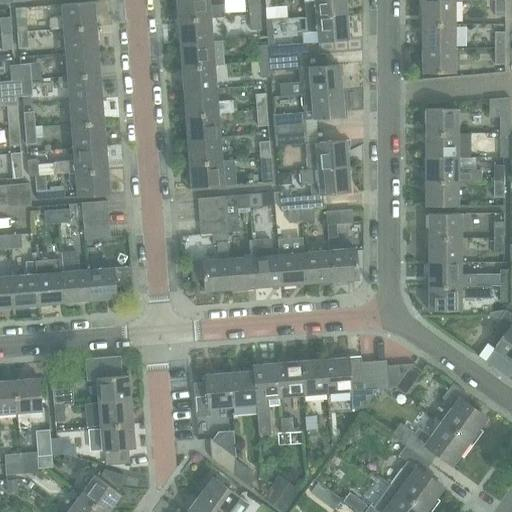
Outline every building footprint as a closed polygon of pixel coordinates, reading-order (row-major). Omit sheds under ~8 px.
[(176,0),(178,19),(224,15),(223,5),(209,6),(208,0),(176,0)] [(248,0),(249,13),(260,12),(258,0),(248,0)] [(306,17),(347,14),(345,0),(314,0),(315,1),(305,2),(306,17)] [(422,24),(455,24),(455,0),(423,0),(422,24)] [(505,16),(505,0),(495,0),(495,16),(505,16)] [(62,30),(62,31),(95,28),(92,2),(60,5),(61,18),(49,19),(50,30),(62,30)] [(273,8),(264,9),(265,20),(274,20),(273,8)] [(261,29),(260,12),(249,13),(251,30),(261,29)] [(318,43),(329,42),(349,41),(347,14),(306,17),(307,31),(317,30),(318,43)] [(181,44),(212,42),(210,18),(224,17),(224,15),(178,19),(181,44)] [(16,18),(17,35),(27,35),(26,17),(16,18)] [(2,35),(11,34),(10,19),(0,20),(2,35)] [(268,46),(268,58),(315,54),(314,43),(300,44),(274,46),(272,20),(265,21),(268,46)] [(455,48),(455,24),(422,24),(422,47),(455,48)] [(62,31),(64,54),(97,52),(95,28),(62,31)] [(495,48),(505,48),(505,32),(495,32),(495,48)] [(11,34),(2,35),(3,53),(13,52),(11,34)] [(19,51),(29,51),(27,35),(17,35),(19,51)] [(183,68),(214,65),(212,42),(181,44),(183,68)] [(269,61),(268,58),(268,46),(257,47),(258,62),(269,61)] [(455,71),(455,48),(422,47),(422,71),(455,71)] [(505,48),(495,48),(495,64),(505,64),(505,48)] [(58,78),(59,79),(99,76),(97,52),(64,54),(66,77),(58,78)] [(299,68),(301,94),(341,91),(339,65),(326,66),(325,54),(315,54),(268,58),(269,61),(269,70),(299,68)] [(270,77),(269,70),(269,61),(258,62),(250,63),(251,73),(259,73),(260,78),(270,77)] [(30,63),(19,64),(21,81),(31,80),(30,63)] [(9,65),(11,82),(21,81),(19,64),(9,65)] [(185,92),(216,89),(214,65),(183,68),(185,92)] [(67,89),(68,102),(101,100),(99,76),(59,79),(59,89),(67,89)] [(31,80),(21,81),(22,98),(33,97),(31,80)] [(6,96),(7,107),(17,106),(17,99),(22,98),(21,81),(11,82),(12,93),(8,93),(6,96)] [(218,103),(216,89),(185,92),(187,115),(233,111),(232,101),(218,103)] [(274,133),(306,131),(305,120),(343,117),(341,91),(301,94),(302,113),(273,115),(274,133)] [(256,95),(257,109),(267,109),(266,94),(256,95)] [(70,126),(103,124),(101,100),(68,102),(70,126)] [(489,117),(500,117),(500,133),(510,133),(510,100),(489,100),(489,117)] [(425,133),(457,133),(457,128),(457,108),(425,108),(425,133)] [(258,125),(269,124),(267,109),(257,109),(258,125)] [(34,111),(24,112),(25,129),(35,128),(34,111)] [(189,139),(221,137),(219,114),(234,113),(233,111),(187,115),(189,139)] [(18,113),(8,113),(9,130),(19,130),(18,113)] [(70,126),(72,150),(105,147),(103,124),(70,126)] [(35,128),(25,129),(27,146),(37,145),(35,128)] [(19,130),(9,130),(11,148),(21,147),(19,130)] [(306,144),(307,155),(308,169),(349,166),(347,142),(307,145),(306,131),(274,133),(275,147),(306,144)] [(425,133),(425,157),(458,158),(457,133),(425,133)] [(487,140),(500,140),(500,158),(510,158),(510,133),(500,133),(500,134),(487,134),(487,140)] [(192,163),(223,161),(221,137),(189,139),(192,163)] [(259,142),(261,158),(271,157),(269,141),(259,142)] [(66,175),(107,171),(105,147),(72,150),(73,162),(52,163),(53,176),(66,175)] [(459,148),(458,163),(495,164),(496,149),(459,148)] [(21,153),(11,154),(13,171),(22,170),(21,153)] [(273,182),(272,173),(271,157),(261,158),(263,183),(273,182)] [(425,157),(425,181),(458,181),(458,182),(482,182),(482,171),(458,171),(458,158),(425,157)] [(38,160),(28,161),(29,178),(35,177),(39,177),(38,160)] [(194,190),(214,188),(236,186),(233,161),(223,162),(223,161),(192,163),(194,190)] [(495,165),(495,181),(504,181),(505,165),(495,165)] [(311,185),(312,195),(320,195),(320,196),(351,193),(349,166),(308,169),(308,170),(299,171),(300,186),(311,185)] [(109,195),(107,171),(66,175),(67,186),(75,186),(76,197),(109,195)] [(290,172),(279,172),(280,184),(285,184),(291,177),(290,172)] [(39,177),(35,177),(36,192),(47,191),(46,176),(39,177)] [(425,203),(445,203),(458,203),(458,182),(458,181),(425,181),(425,203)] [(504,197),(504,181),(495,181),(495,197),(504,197)] [(29,183),(17,184),(19,207),(31,207),(29,183)] [(17,184),(7,185),(8,208),(19,207),(17,184)] [(7,185),(0,185),(0,209),(8,208),(7,185)] [(262,193),(249,194),(250,207),(263,206),(262,193)] [(249,194),(224,196),(225,209),(226,220),(227,233),(239,232),(238,214),(242,213),(243,223),(251,222),(250,207),(249,194)] [(288,209),(301,208),(313,207),(312,195),(280,198),(281,210),(288,209)] [(224,196),(197,199),(198,211),(225,209),(224,196)] [(106,202),(86,203),(80,204),(81,217),(107,215),(106,202)] [(313,207),(301,208),(302,221),(314,220),(313,207)] [(301,208),(288,209),(289,222),(302,221),(301,208)] [(199,222),(226,220),(225,209),(198,211),(199,222)] [(70,210),(56,211),(57,225),(71,224),(70,210)] [(45,226),(57,225),(56,211),(44,212),(45,226)] [(327,213),(328,225),(329,239),(338,238),(336,224),(354,223),(353,211),(327,213)] [(427,237),(458,238),(458,212),(427,211),(427,237)] [(107,215),(81,217),(82,229),(108,226),(107,215)] [(199,222),(200,236),(211,235),(212,244),(217,244),(218,260),(194,262),(195,278),(207,277),(208,292),(232,290),(230,259),(228,259),(226,233),(227,233),(226,220),(199,222)] [(494,222),(494,238),(504,238),(505,222),(494,222)] [(108,226),(82,229),(83,240),(109,238),(108,226)] [(8,236),(9,248),(22,247),(21,235),(8,236)] [(0,248),(9,248),(8,236),(0,236),(0,248)] [(427,262),(458,262),(458,238),(427,237),(427,262)] [(504,254),(504,238),(494,238),(494,254),(504,254)] [(252,241),(254,257),(257,288),(281,286),(279,255),(272,255),(271,239),(252,241)] [(356,248),(330,251),(332,282),(358,280),(356,248)] [(330,251),(304,253),(307,284),(332,282),(330,251)] [(59,253),(59,260),(60,260),(63,302),(88,300),(85,270),(79,270),(78,252),(59,253)] [(304,253),(279,255),(281,286),(307,284),(304,253)] [(254,257),(230,259),(232,290),(257,288),(254,257)] [(60,260),(59,260),(35,261),(38,304),(63,302),(60,260)] [(25,275),(11,276),(13,305),(38,304),(35,261),(24,262),(25,275)] [(427,262),(427,286),(488,286),(488,284),(476,284),(476,275),(458,275),(458,262),(427,262)] [(85,270),(88,300),(114,297),(113,286),(131,284),(130,265),(110,267),(85,270)] [(501,286),(510,286),(510,270),(501,270),(501,286)] [(0,276),(0,306),(13,305),(11,276),(0,276)] [(488,296),(488,286),(427,286),(426,308),(458,309),(458,296),(488,296)] [(510,286),(501,286),(501,301),(510,301),(510,286)] [(502,310),(488,311),(486,314),(495,320),(491,326),(501,333),(492,346),(497,350),(488,363),(507,377),(511,370),(511,313),(504,308),(502,310)] [(118,356),(85,358),(87,378),(95,377),(97,402),(129,399),(127,375),(119,375),(118,356)] [(348,359),(324,360),(326,394),(350,393),(351,409),(362,409),(376,389),(364,390),(363,364),(348,365),(348,359)] [(303,396),(326,394),(324,360),(301,362),(303,396)] [(279,398),(303,396),(301,362),(276,364),(279,398)] [(374,363),(376,389),(387,389),(385,367),(385,362),(374,363)] [(364,390),(376,389),(374,363),(363,364),(364,390)] [(254,372),(256,405),(258,435),(271,434),(270,420),(269,407),(278,406),(278,398),(279,398),(276,364),(252,366),(253,372),(254,372)] [(395,388),(411,366),(385,367),(387,389),(395,388)] [(421,372),(411,366),(395,388),(404,395),(421,372)] [(231,407),(256,405),(254,372),(253,372),(229,374),(231,407)] [(209,408),(229,407),(231,407),(229,374),(205,376),(206,384),(194,384),(196,416),(210,415),(209,408)] [(13,379),(16,411),(18,411),(19,428),(30,427),(29,410),(41,409),(38,377),(13,379)] [(13,379),(0,380),(0,412),(16,411),(13,379)] [(452,408),(441,422),(468,441),(484,419),(458,400),(463,394),(452,385),(441,400),(452,408)] [(51,390),(52,405),(62,404),(61,389),(51,390)] [(98,425),(131,422),(129,399),(97,402),(98,425)] [(54,423),(63,422),(62,404),(52,405),(54,423)] [(316,416),(304,417),(306,431),(317,430),(316,416)] [(292,418),(281,419),(282,432),(293,431),(292,418)] [(105,464),(109,464),(128,463),(127,448),(132,447),(131,422),(98,425),(99,429),(91,430),(89,434),(90,449),(92,451),(104,450),(105,464)] [(401,423),(392,435),(392,436),(406,446),(406,445),(428,461),(434,453),(451,465),(468,441),(441,422),(430,437),(419,429),(415,434),(401,423)] [(51,455),(60,454),(58,438),(50,439),(50,444),(51,454),(51,455)] [(210,458),(232,474),(236,477),(235,461),(234,460),(235,457),(209,438),(210,458)] [(50,444),(35,445),(36,452),(36,456),(39,456),(51,455),(51,454),(50,444)] [(391,485),(426,511),(442,489),(420,473),(428,461),(406,445),(406,446),(399,455),(407,462),(391,485)] [(20,463),(36,462),(36,456),(36,452),(19,453),(20,463)] [(21,473),(20,463),(19,453),(3,455),(5,474),(21,473)] [(251,473),(235,461),(236,477),(252,489),(251,473)] [(36,462),(20,463),(21,473),(37,471),(36,462)] [(80,495),(102,511),(106,511),(119,495),(94,476),(80,495)] [(198,497),(218,511),(228,511),(239,498),(212,478),(198,497)] [(16,480),(5,481),(6,492),(17,491),(16,480)] [(317,483),(309,493),(318,500),(326,489),(317,483)] [(424,511),(426,511),(391,485),(374,508),(370,505),(369,506),(363,501),(356,511),(357,511),(424,511)] [(262,507),(267,511),(291,511),(297,506),(278,489),(262,507)] [(102,511),(80,495),(67,511),(102,511)] [(218,511),(198,497),(186,511),(218,511)]
